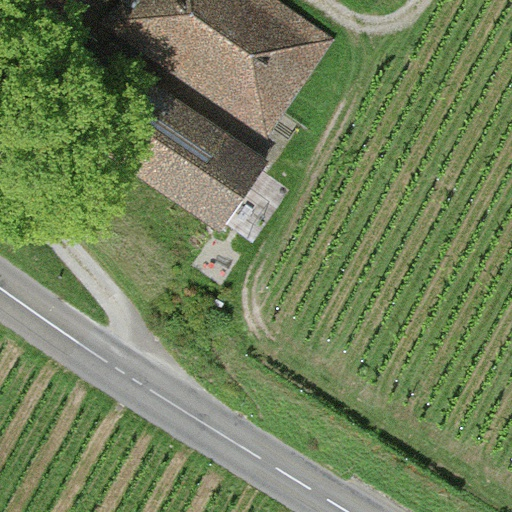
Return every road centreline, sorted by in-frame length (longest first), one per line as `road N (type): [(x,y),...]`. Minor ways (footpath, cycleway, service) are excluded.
road 1 (tertiary): [(0,288),(351,511)]
road 2 (track): [(173,404),(117,290),(0,162)]
